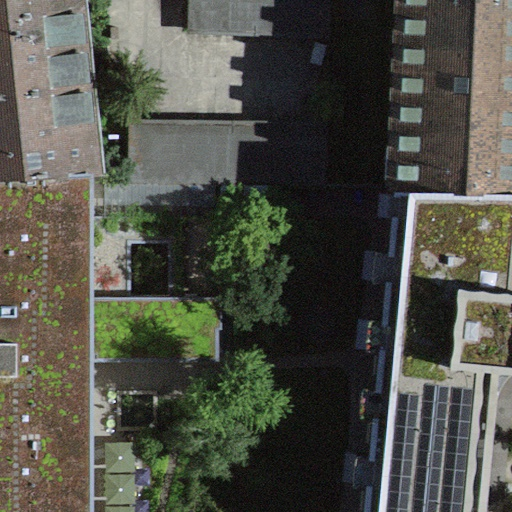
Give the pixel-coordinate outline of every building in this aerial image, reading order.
[(0,0),(0,174),(86,170),(95,169),(77,0),(0,0)] [(188,0),(187,27),(329,31),(329,0),(188,0)] [(393,142),(410,143),(408,184),(511,184),(511,0),(416,0),(416,16),(399,15),(399,19),(401,19),(395,139),(393,139),(393,142)] [(215,181),(279,182),(319,182),(324,183),(326,125),(128,122),(128,180),(189,181),(215,181)] [(0,511),(85,511),(86,353),(95,353),(95,354),(216,354),(216,327),(221,327),(221,296),(86,296),(86,170),(0,174),(0,511)] [(189,203),(215,204),(215,181),(189,181),(189,203)] [(308,222),(319,184),(319,182),(279,182),(278,222),(308,222)] [(511,184),(408,184),(371,511),(497,511),(508,380),(511,380),(511,184)]
